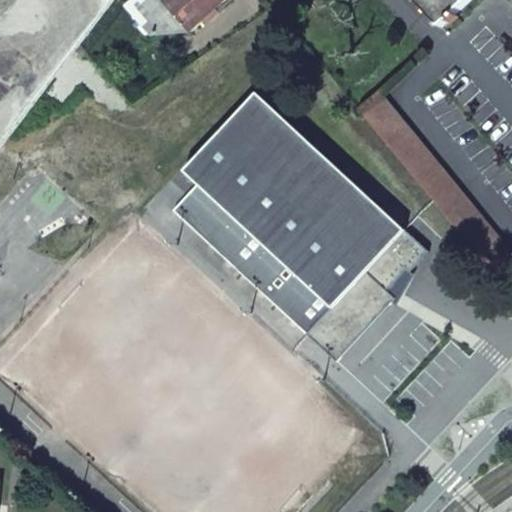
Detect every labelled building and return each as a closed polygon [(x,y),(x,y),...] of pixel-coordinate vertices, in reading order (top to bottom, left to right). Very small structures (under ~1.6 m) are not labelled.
[(130,0),(124,6),(148,36),(191,34),(163,1),(162,0),(130,0)] [(164,0),(163,1),(191,34),(230,0),(164,0)] [(511,0),(414,0),(442,29),(472,0),(511,0)] [(409,272),(428,252),(258,94),(184,173),(198,185),(174,212),(316,343),(338,362),(395,297),(387,290),(406,269),(409,272)] [(367,120),(386,101),(383,96),(362,114),(367,120)] [(511,255),(386,101),(367,120),(458,231),(495,277),(511,269),(511,255)]
